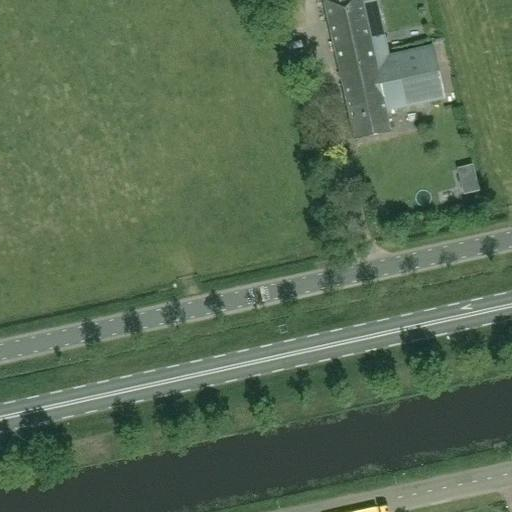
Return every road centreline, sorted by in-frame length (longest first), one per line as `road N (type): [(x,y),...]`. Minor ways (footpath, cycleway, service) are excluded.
road 1 (unclassified): [(0,353),(511,238)]
road 2 (primary): [(0,420),(511,309)]
road 3 (unclassified): [(335,511),(511,472)]
